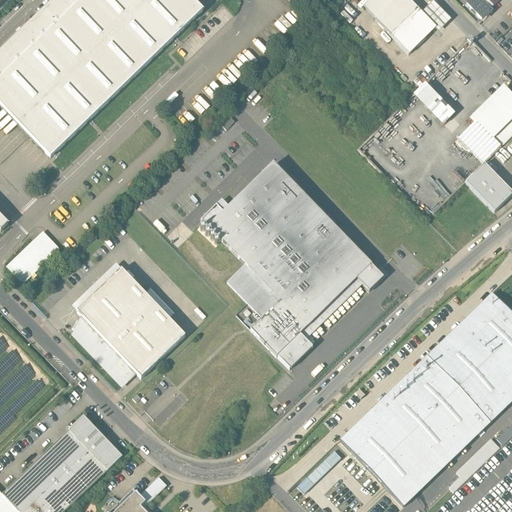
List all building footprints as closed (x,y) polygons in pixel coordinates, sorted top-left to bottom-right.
[(55,0),(0,53),(0,106),(50,158),(57,152),(89,121),(174,39),(196,18),(203,12),(191,0),(55,0)] [(407,0),(371,0),(362,9),(408,56),(434,31),(436,29),(421,14),(407,0)] [(471,0),(465,7),(467,9),(469,9),(481,21),(490,12),(489,11),(477,0),(471,0)] [(477,0),(489,11),(500,0),(477,0)] [(432,3),(421,14),(436,29),(434,31),(437,34),(450,21),(432,3)] [(424,84),(413,96),(445,126),(456,113),(424,84)] [(511,99),(501,88),(470,120),(474,124),(475,122),(493,140),(511,121),(511,99)] [(475,122),(474,124),(458,140),(484,166),(511,137),(511,121),(493,140),(475,122)] [(511,195),(511,194),(484,166),(465,184),(494,214),(511,195)] [(222,201),(200,222),(244,267),(226,284),(262,320),(250,332),(276,359),(277,358),(289,371),(312,349),(305,342),(362,287),(369,293),(383,279),(272,167),(229,209),(222,201)] [(43,234),(8,268),(23,283),(58,250),(43,234)] [(74,337),(122,387),(135,374),(140,380),(184,338),(168,321),(173,316),(150,291),(145,296),(116,266),(72,309),(82,320),(81,324),(76,322),(72,330),(76,333),(74,337)] [(511,403),(511,316),(492,296),(339,443),(403,508),(511,403)] [(260,321),(245,307),(237,316),(252,330),(260,321)] [(83,418),(2,496),(17,511),(66,511),(122,459),(83,418)] [(139,498),(132,492),(111,511),(148,511),(145,509),(166,488),(158,480),(139,498)] [(17,511),(2,496),(0,494),(0,511),(17,511)]
